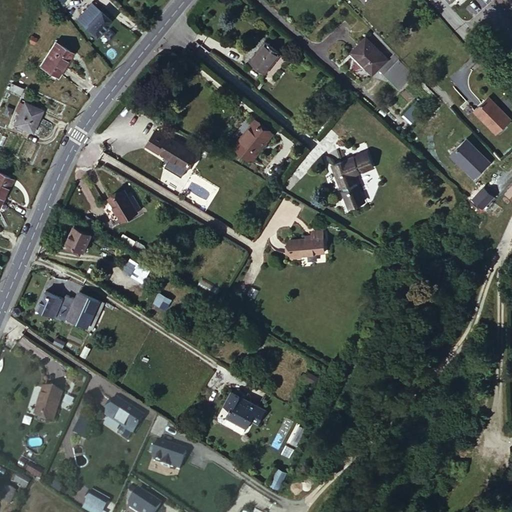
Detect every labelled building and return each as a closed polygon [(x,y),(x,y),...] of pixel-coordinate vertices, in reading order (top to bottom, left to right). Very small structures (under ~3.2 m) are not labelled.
[(93,3),(86,11),(85,12),(93,19),(101,10),(93,3)] [(103,27),(110,18),(101,10),(93,19),(103,27)] [(86,27),(93,19),(85,12),(78,20),(86,27)] [(103,27),(93,19),(86,27),(95,36),(103,27)] [(37,39),(33,36),(29,43),(34,45),(37,39)] [(73,50),(55,39),(40,64),(58,74),(73,50)] [(377,75),(383,71),(391,62),(370,39),(355,53),(377,75)] [(268,43),(253,63),(268,75),(284,55),(268,43)] [(388,75),(399,87),(403,91),(417,77),(397,56),(393,60),(398,65),(388,75)] [(391,62),(383,71),(388,75),(398,65),(393,60),(391,62)] [(23,88),(12,83),(9,89),(20,94),(23,88)] [(400,111),(409,121),(425,108),(416,98),(400,111)] [(486,99),(473,114),(496,135),(510,121),(486,99)] [(25,102),(24,104),(19,114),(14,124),(32,132),(42,110),(25,102)] [(19,114),(24,104),(19,102),(15,112),(19,114)] [(256,121),(236,146),(253,159),(273,135),(256,121)] [(145,147),(153,152),(154,149),(159,153),(187,169),(196,154),(169,137),(168,138),(155,131),(145,147)] [(453,155),(477,180),(493,165),(469,140),(453,155)] [(368,152),(333,165),(341,186),(348,208),(364,203),(356,181),(354,176),(374,168),(368,152)] [(0,204),(13,177),(0,171),(0,204)] [(483,208),(495,196),(485,187),(473,198),(483,208)] [(125,190),(109,200),(122,221),(138,211),(125,190)] [(122,221),(109,200),(100,205),(113,226),(122,221)] [(73,226),(67,243),(84,250),(91,232),(73,226)] [(310,235),(305,236),(288,238),(290,257),(300,256),(300,254),(322,252),(321,230),(309,232),(310,233),(310,235)] [(127,257),(125,261),(145,272),(147,268),(127,257)] [(145,272),(125,261),(120,268),(140,280),(145,272)] [(37,307),(64,320),(72,301),(45,289),(37,307)] [(72,301),(64,320),(66,317),(89,329),(102,302),(77,290),(73,302),(72,301)] [(107,305),(102,302),(89,329),(94,331),(107,305)] [(268,350),(272,341),(262,335),(257,344),(268,350)] [(44,389),(36,417),(54,422),(62,395),(44,389)] [(248,398),(231,389),(225,401),(232,405),(228,413),(238,418),(237,419),(246,424),(251,415),(257,419),(264,407),(248,399),(248,398)] [(118,399),(107,415),(133,432),(144,416),(118,399)] [(74,433),(85,437),(92,417),(81,413),(74,433)] [(152,461),(180,469),(186,450),(158,441),(152,461)] [(268,482),(279,488),(288,470),(278,465),(268,482)] [(19,474),(15,482),(27,488),(31,480),(19,474)] [(7,487),(0,499),(9,504),(16,492),(7,487)] [(157,511),(163,504),(140,489),(127,506),(135,511),(157,511)] [(93,492),(87,503),(101,511),(103,511),(110,502),(93,492)]
